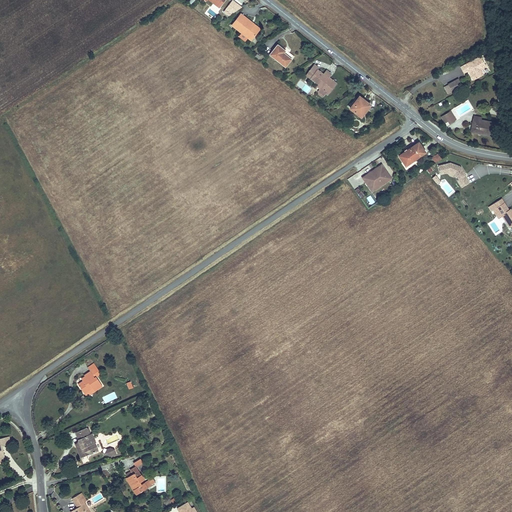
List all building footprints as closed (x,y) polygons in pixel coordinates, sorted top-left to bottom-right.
[(238,12),(236,16),(240,19),(241,18),(247,22),(245,24),(254,30),(257,26),(238,12)] [(240,19),(236,16),(229,24),(247,38),(254,30),(245,24),(247,22),(241,18),(240,19)] [(276,42),(274,44),(282,51),(280,53),(287,58),(290,54),(276,42)] [(282,51),(274,44),(267,54),(282,67),(287,58),(280,53),(282,51)] [(479,60),(461,69),(464,76),(467,74),(468,75),(468,76),(467,76),(467,77),(471,84),(480,80),(478,75),(477,75),(478,73),(484,70),(479,60)] [(302,76),(306,80),(308,78),(317,85),(316,87),(323,92),(329,84),(325,81),(326,79),(329,76),(323,71),(320,75),(313,71),(314,69),(310,66),(302,76)] [(456,82),(446,87),(450,94),(452,93),(453,95),(458,92),(457,91),(459,90),(456,82)] [(357,97),(348,109),(359,117),(368,105),(357,97)] [(508,110),(507,101),(498,102),(499,111),(508,110)] [(443,117),(448,125),(453,123),(447,114),(443,117)] [(472,118),(471,125),(473,125),(471,133),(479,135),(479,137),(490,139),(491,134),(492,134),(495,125),(479,122),(479,119),(472,118)] [(416,141),(396,154),(403,164),(423,152),(416,141)] [(369,178),(365,181),(367,183),(368,183),(372,188),(375,186),(373,183),(375,182),(378,181),(380,183),(382,181),(383,182),(388,179),(388,178),(391,176),(382,163),(378,166),(377,165),(374,167),(375,167),(373,169),(373,170),(372,171),(371,170),(370,169),(365,173),(369,178)] [(460,188),(467,183),(463,176),(464,175),(459,167),(457,168),(456,166),(449,163),(437,166),(439,174),(445,173),(448,172),(453,174),(454,175),(457,179),(455,180),(460,188)] [(432,178),(437,184),(441,181),(436,174),(432,178)] [(371,194),(366,197),(370,205),(375,203),(371,194)] [(499,200),(492,204),(495,208),(502,204),(499,200)] [(502,204),(495,208),(492,204),(487,207),(489,212),(495,208),(500,216),(502,214),(510,227),(511,227),(511,230),(511,233),(511,215),(511,214),(509,215),(507,211),(502,204)] [(502,214),(500,216),(508,228),(510,227),(502,214)] [(78,385),(85,395),(92,389),(95,393),(103,387),(96,378),(101,374),(93,363),(86,368),(89,372),(83,376),(84,378),(81,380),(82,382),(78,385)] [(81,446),(76,448),(81,457),(90,453),(87,446),(93,443),(88,434),(85,427),(74,432),(80,443),(81,446)] [(109,457),(117,454),(114,446),(106,450),(109,457)] [(141,458),(133,462),(136,466),(143,463),(141,458)] [(132,475),(127,478),(134,490),(132,491),(135,495),(146,488),(146,487),(147,486),(148,487),(150,486),(147,481),(141,485),(139,482),(142,480),(134,468),(129,471),(132,475)] [(80,506),(84,504),(78,494),(71,499),(77,509),(70,511),(86,511),(85,510),(83,511),(80,506)] [(177,507),(180,511),(197,511),(194,505),(192,507),(189,501),(177,507)]
